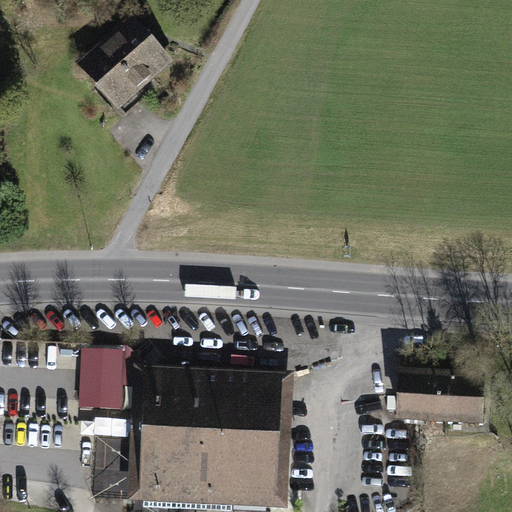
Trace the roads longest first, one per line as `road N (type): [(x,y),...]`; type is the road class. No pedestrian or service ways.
road 1 (secondary): [(511,303),(115,281)]
road 2 (unclassified): [(115,281),(116,254),(254,0)]
